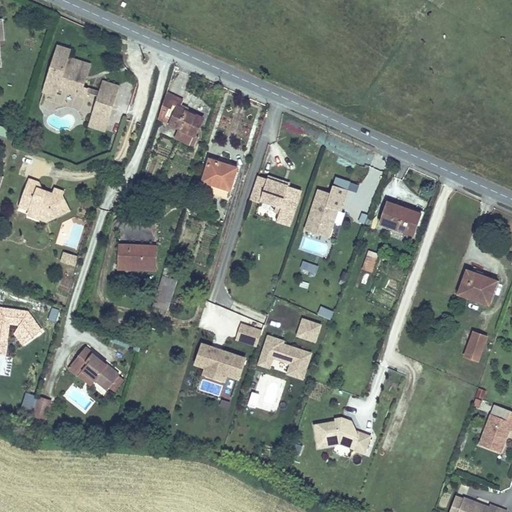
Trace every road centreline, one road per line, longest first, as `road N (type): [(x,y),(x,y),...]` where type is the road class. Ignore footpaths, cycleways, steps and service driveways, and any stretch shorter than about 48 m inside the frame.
road 1 (tertiary): [(63,0),(511,198)]
road 2 (unknown): [(281,96),(213,288),(211,317),(224,331)]
